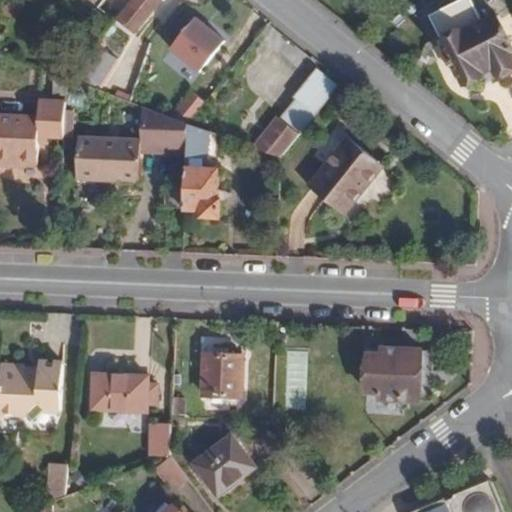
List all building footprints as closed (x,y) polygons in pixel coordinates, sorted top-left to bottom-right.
[(137,31),(161,0),(136,0),(122,19),(137,31)] [(163,0),(152,12),(162,21),(183,0),(163,0)] [(478,19),(468,0),(461,0),(428,17),(439,40),(478,19)] [(511,49),(495,17),(481,24),(478,19),(439,40),(464,87),(494,71),(497,78),(505,78),(511,74),(511,49)] [(226,41),(197,18),(171,51),(201,74),(226,41)] [(104,86),(114,61),(89,51),(78,75),(104,86)] [(320,111),(341,84),(320,67),(299,94),(300,95),(320,111)] [(67,78),(60,75),(53,73),(52,96),(66,97),(67,78)] [(305,129),(320,111),(300,95),(286,113),(305,129)] [(39,144),(39,131),(48,131),(48,137),(64,138),(66,103),(39,103),(39,116),(0,114),(0,160),(18,160),(17,158),(38,159),(39,144)] [(188,152),(189,123),(142,106),(140,142),(143,143),(142,150),(188,152)] [(281,159),(305,129),(286,113),(256,149),(281,159)] [(219,192),(220,171),(202,171),(202,146),(225,154),(230,139),(189,123),(188,152),(187,192),(186,210),(205,210),(205,218),(222,218),(222,192),(219,192)] [(48,137),(48,131),(39,131),(39,144),(48,144),(48,137)] [(344,214),(383,165),(346,136),(307,185),(344,214)] [(142,150),(143,143),(140,142),(80,139),(78,179),(141,182),(142,150)] [(288,335),(279,334),(279,342),(288,342),(288,335)] [(432,402),(434,351),(383,349),(382,356),(369,356),(368,391),(381,393),(381,400),(421,401),(432,402)] [(242,398),(244,357),(206,355),(204,396),(242,398)] [(25,369),(0,368),(0,374),(0,415),(27,417),(38,406),(45,412),(60,413),(63,367),(39,365),(39,372),(25,372),(25,369)] [(157,405),(158,386),(149,385),(149,378),(95,375),(94,409),(147,412),(148,405),(157,405)] [(186,416),(186,399),(174,398),(174,416),(186,416)] [(34,424),(45,412),(38,406),(27,417),(34,424)] [(151,453),(172,454),(174,422),(152,421),(151,453)] [(215,498),(261,462),(238,433),(193,468),(215,498)] [(189,481),(172,458),(157,469),(174,492),(189,481)] [(71,494),(72,466),(53,465),(51,501),(71,494)] [(83,469),(76,477),(87,486),(94,479),(83,469)] [(505,511),(493,481),(489,480),(454,494),(452,497),(448,499),(444,498),(410,511),(505,511)] [(71,497),(56,503),(55,508),(55,511),(68,511),(80,508),(94,498),(94,488),(71,497)] [(190,511),(189,510),(187,511),(181,511),(169,500),(156,511),(190,511)]
